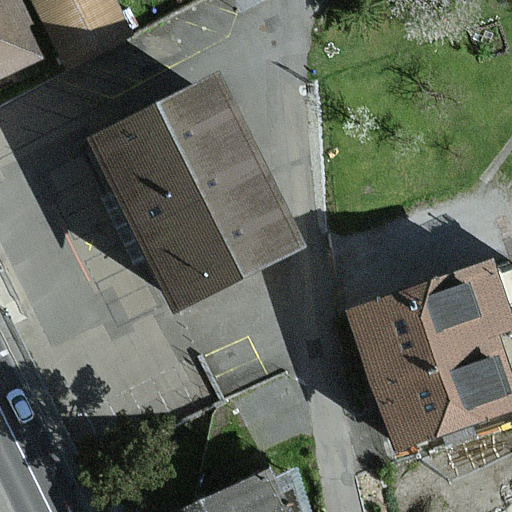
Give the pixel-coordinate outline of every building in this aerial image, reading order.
[(0,0),(0,76),(39,57),(10,0),(0,0)] [(124,24),(112,0),(43,0),(39,2),(64,54),(124,24)] [(298,247),(215,81),(97,139),(180,305),(298,247)] [(506,326),(487,267),(354,310),(378,384),(399,448),(417,443),(511,412),(511,392),(492,331),(506,326)] [(283,511),(265,475),(207,503),(188,511),(283,511)]
